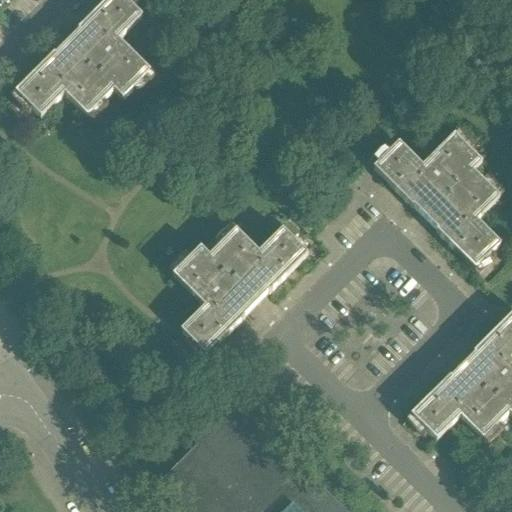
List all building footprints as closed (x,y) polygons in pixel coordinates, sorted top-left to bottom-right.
[(14,96),(40,121),(63,98),(87,121),(113,94),(122,103),(149,76),(120,46),(120,47),(117,44),(141,20),(121,0),(110,0),(77,34),(78,35),(54,59),(53,58),(14,96)] [(472,175),(481,166),(453,139),(421,170),(398,147),(372,172),(411,211),(412,210),(436,234),(435,234),(474,273),(499,248),(476,224),(498,201),(472,175)] [(200,250),(199,251),(172,278),(201,308),(204,310),(180,334),(205,359),(244,321),(243,320),(267,296),(268,297),(307,258),(281,233),(257,256),(234,233),(209,259),(200,250)] [(511,420),(511,317),(472,356),(473,357),(449,381),(449,380),(410,419),(435,444),(459,420),(482,443),(508,417),(511,420)] [(342,511),(304,473),(304,470),(301,470),(284,453),(284,450),(280,450),(264,433),(263,429),(260,430),(238,407),(211,433),(210,432),(208,431),(207,430),(205,430),(203,430),(201,430),(199,431),(197,432),(196,433),(195,435),(194,436),(193,438),(193,439),(192,441),(192,443),(193,445),(194,447),(195,448),(196,449),(179,466),(154,491),(175,511),(291,511),(292,511),(293,511),(342,511)]
